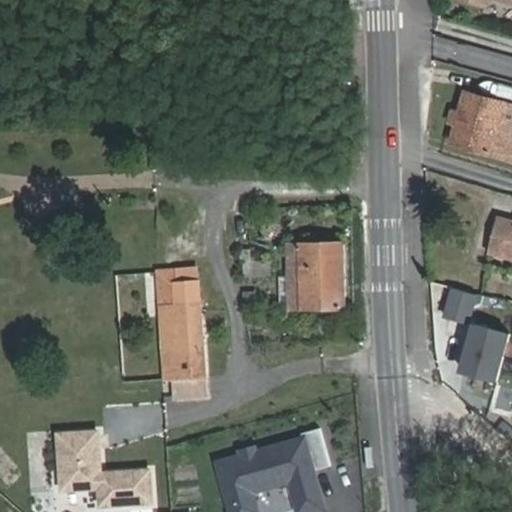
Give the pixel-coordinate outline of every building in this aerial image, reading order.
[(511,106),(467,93),(461,112),(457,127),(452,144),(511,161),(511,106)] [(457,127),(461,112),(455,110),(450,125),(457,127)] [(511,221),(501,219),(492,254),(511,258),(511,221)] [(192,253),(190,231),(176,232),(177,254),(192,253)] [(344,245),(287,246),(290,310),(347,309),(344,245)] [(272,276),(271,261),(245,261),(245,277),(272,276)] [(208,410),(196,269),(177,270),(178,295),(161,296),(168,379),(176,378),(179,412),(208,410)] [(334,465),(322,428),(304,433),(306,438),(258,453),(247,456),(221,464),(235,511),(261,511),(256,492),(294,480),(303,511),(328,509),(317,470),(334,465)] [(62,438),(66,493),(104,490),(105,508),(155,504),(152,473),(103,477),(100,435),(62,438)] [(245,451),(247,456),(258,453),(256,447),(245,451)]
